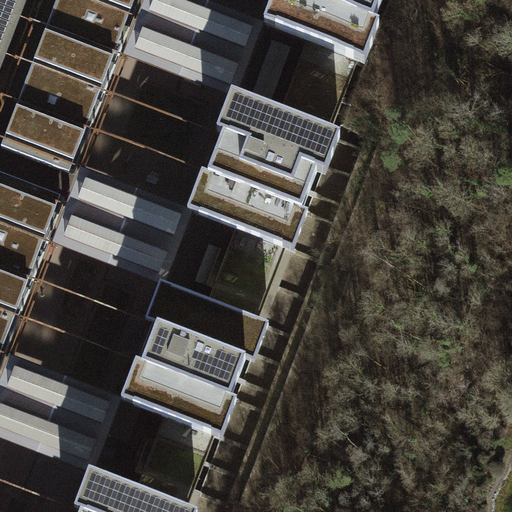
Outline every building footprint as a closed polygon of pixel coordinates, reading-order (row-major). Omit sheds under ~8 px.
[(150,0),(0,392),(0,511),(76,511),(92,472),(117,401),(133,359),(146,324),(161,285),(186,214),(200,173),(210,147),(229,95),(255,26),(264,0),(150,0)] [(0,0),(0,90),(33,0),(0,0)] [(57,0),(48,24),(118,50),(131,16),(136,0),(57,0)] [(357,64),(366,68),(382,26),(376,24),(385,0),(251,0),(244,22),(255,26),(305,45),(357,64)] [(118,50),(48,24),(45,34),(33,65),(16,109),(4,140),(0,149),(70,176),(73,166),(85,135),(102,91),(114,60),(118,50)] [(357,64),(305,45),(280,114),(331,132),(357,64)] [(286,250),(297,254),(311,213),(306,212),(316,185),(323,188),(342,136),(331,132),(280,114),(229,95),(220,92),(201,144),(210,147),(200,173),(191,170),(176,211),(186,214),(235,232),(286,250)] [(57,211),(62,198),(0,175),(0,269),(30,281),(45,242),(57,211)] [(286,250),(235,232),(231,241),(227,252),(213,289),(208,302),(258,321),(286,250)] [(28,286),(30,281),(0,269),(0,359),(16,317),(28,286)] [(213,437),(224,441),(240,399),(234,397),(248,362),(255,365),(270,325),(258,321),(208,302),(161,285),(149,280),(134,320),(146,324),(133,359),(122,355),(106,397),(117,401),(142,411),(162,418),(213,437)] [(142,411),(117,401),(104,441),(128,449),(142,411)] [(213,437),(162,418),(155,440),(137,489),(188,509),(213,437)] [(195,511),(188,509),(137,489),(92,472),(83,468),(67,509),(75,511),(195,511)]
